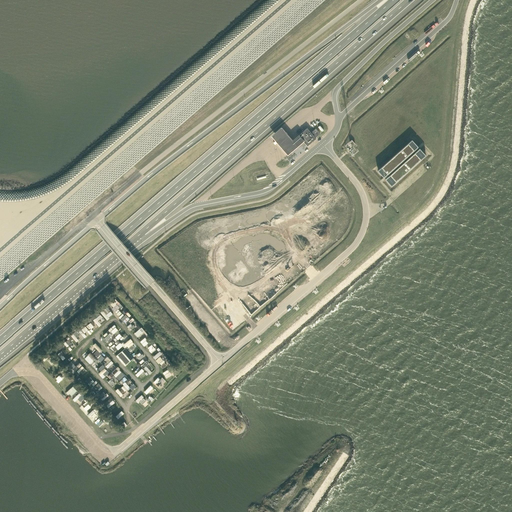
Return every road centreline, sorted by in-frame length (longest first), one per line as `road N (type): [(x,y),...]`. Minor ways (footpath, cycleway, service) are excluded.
road 1 (motorway): [(393,0),(0,340)]
road 2 (motorway): [(381,0),(97,220)]
road 3 (motorway): [(143,232),(409,0)]
road 4 (unclassified): [(221,361),(361,235),(363,194),(323,143)]
road 5 (unclassified): [(16,371),(40,375),(113,449),(221,361)]
road 6 (unclassified): [(323,143),(338,125),(337,88),(433,0)]
road 7 (motorway): [(0,355),(143,232)]
road 8 (unclassified): [(221,361),(97,220)]
road 9 (unclassified): [(198,204),(270,188),(323,143)]
road 10 (motorway): [(97,220),(0,307)]
road 11 (unclassified): [(97,220),(91,215),(2,294)]
